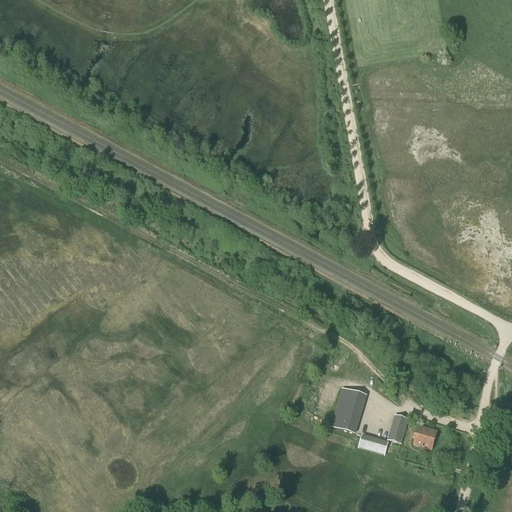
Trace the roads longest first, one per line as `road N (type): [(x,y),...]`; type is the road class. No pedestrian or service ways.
road 1 (track): [(0,158),(356,348),(424,414),(476,430)]
road 2 (track): [(476,312),(372,251),(327,0)]
road 3 (track): [(457,511),(494,367)]
